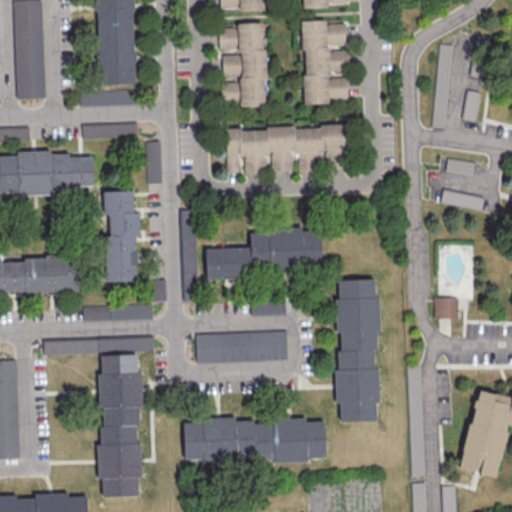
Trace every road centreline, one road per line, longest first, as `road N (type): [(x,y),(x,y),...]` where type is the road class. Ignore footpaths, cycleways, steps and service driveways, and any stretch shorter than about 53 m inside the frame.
road 1 (residential): [(162,0),(175,325)]
road 2 (residential): [(175,325),(0,331)]
road 3 (residential): [(0,115),(167,109)]
